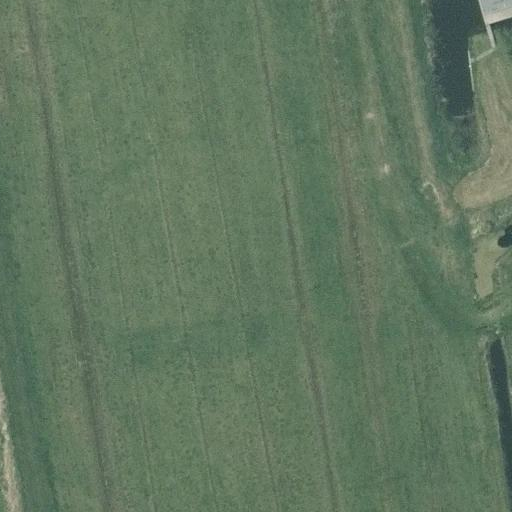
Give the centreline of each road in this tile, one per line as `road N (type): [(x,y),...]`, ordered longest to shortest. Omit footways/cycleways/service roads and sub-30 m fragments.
road 1 (track): [(511,188),(464,207),(433,195),(394,0)]
road 2 (track): [(0,296),(33,511)]
